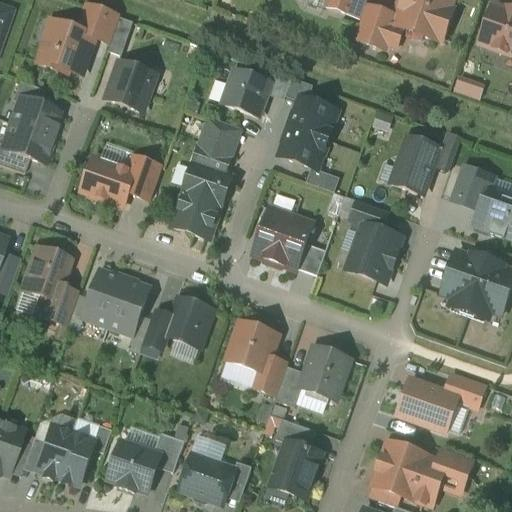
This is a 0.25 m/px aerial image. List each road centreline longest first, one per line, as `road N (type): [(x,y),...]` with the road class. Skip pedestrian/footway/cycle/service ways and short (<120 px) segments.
road 1 (residential): [(48,215),(220,278)]
road 2 (residential): [(220,278),(390,341)]
road 3 (residential): [(330,511),(390,341)]
